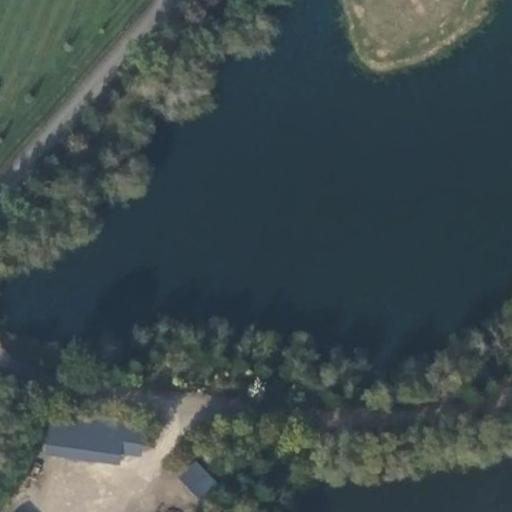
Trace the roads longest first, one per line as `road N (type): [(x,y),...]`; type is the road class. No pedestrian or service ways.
road 1 (unclassified): [(0,354),(100,389),(192,401),(384,416),(511,395)]
road 2 (unclassified): [(160,0),(0,191)]
